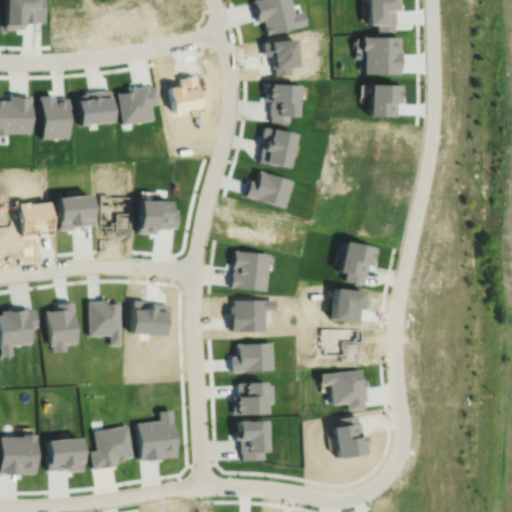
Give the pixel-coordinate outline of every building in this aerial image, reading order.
[(2,0),(2,28),(20,28),(20,22),(33,22),(33,21),(41,21),(40,0),(2,0)] [(248,0),(250,6),(248,7),(252,21),(259,19),(260,24),(260,25),(262,34),(304,23),(300,10),(291,12),(287,0),(248,0)] [(360,0),(361,24),(372,24),(372,31),(390,30),(390,23),(391,23),(391,9),(396,9),(396,0),(360,0)] [(356,36),(356,50),(358,50),(358,73),(396,73),(396,66),(397,66),(397,51),(396,51),(396,48),(395,48),(395,36),(356,36)] [(164,89),(168,116),(201,111),(198,94),(206,93),(203,73),(177,77),(178,87),(164,89)] [(261,83),(260,101),(265,101),(265,115),(266,115),(266,122),(284,123),(285,116),(293,116),(294,96),(297,96),(297,85),(261,83)] [(361,84),(361,95),(362,95),(362,115),(392,116),(392,102),(398,102),(398,85),(361,84)] [(111,92),(116,124),(149,119),(146,104),(154,103),(151,86),(144,88),(143,85),(129,87),(129,85),(122,86),(122,90),(111,92)] [(74,94),(77,123),(108,120),(107,107),(109,107),(107,90),(97,91),(97,90),(84,91),(84,93),(74,94)] [(0,99),(0,134),(4,134),(4,132),(28,132),(28,96),(21,96),(21,94),(6,94),(6,100),(1,100),(1,99),(0,99)] [(36,95),(38,138),(65,136),(64,113),(66,113),(65,97),(50,98),(50,94),(36,95)] [(261,127),(258,140),(261,140),(256,161),(271,164),(271,163),(284,165),(292,134),(261,127)] [(358,159),(351,191),(365,194),(368,183),(388,188),(393,167),(358,159)] [(254,171),(250,183),(244,181),(240,196),(280,208),(288,181),(254,171)] [(101,199),(102,229),(115,229),(115,234),(133,233),(132,198),(101,199)] [(339,198),(333,224),(355,229),(358,217),(376,222),(380,208),(339,198)] [(58,202),(60,234),(77,233),(76,230),(98,228),(96,199),(58,202)] [(137,203),(136,236),(156,237),(156,231),(170,231),(170,230),(179,230),(179,212),(171,212),(171,204),(137,203)] [(19,209),(24,243),(33,242),(34,247),(55,244),(54,239),(57,239),(52,204),(19,209)] [(239,207),(235,227),(232,238),(265,245),(270,223),(276,224),(278,214),(239,207)] [(0,212),(0,245),(2,245),(2,238),(15,237),(12,211),(0,212)] [(344,241),(337,273),(343,274),(342,280),(360,284),(361,277),(363,277),(366,265),(371,266),(375,248),(344,241)] [(231,250),(229,267),(231,267),(230,272),(229,272),(228,287),(263,290),(267,254),(231,250)] [(331,289),(328,320),(357,322),(358,311),(365,311),(367,292),(331,289)] [(87,300),(87,335),(110,334),(110,344),(120,344),(119,301),(108,301),(108,297),(101,297),(101,300),(87,300)] [(131,306),(131,339),(169,340),(170,308),(165,307),(165,299),(141,299),(141,306),(131,306)] [(44,310),(48,345),(53,345),(54,351),(65,349),(64,343),(77,341),(72,300),(56,302),(56,308),(44,310)] [(232,301),(232,308),(226,308),(226,335),(265,334),(264,313),(273,313),(273,301),(232,301)] [(0,314),(0,356),(12,354),(10,344),(32,341),(30,327),(36,326),(34,309),(27,310),(27,307),(14,309),(13,308),(1,309),(2,314),(0,314)] [(317,329),(317,359),(334,359),(334,365),(358,365),(358,351),(365,351),(365,328),(317,329)] [(234,345),(235,355),(228,356),(228,374),(270,372),(269,343),(234,345)] [(356,370),(315,375),(315,381),(324,380),(326,402),(342,401),(342,408),(359,406),(358,398),(361,398),(360,385),(362,385),(361,377),(357,378),(356,370)] [(233,386),(234,418),(269,416),(267,384),(233,386)] [(134,422),(137,460),(146,459),(146,460),(161,459),(161,455),(174,454),(170,409),(157,410),(158,420),(134,422)] [(328,425),(332,457),(362,452),(361,440),(363,440),(362,432),(357,433),(354,413),(336,416),(337,424),(328,425)] [(236,421),(236,431),(233,431),(234,440),(238,440),(239,454),(240,453),(241,461),(263,460),(262,452),(267,451),(266,419),(236,421)] [(93,430),(96,449),(89,450),(92,468),(114,465),(113,460),(125,458),(125,457),(132,455),(126,425),(93,430)] [(0,436),(0,472),(4,472),(4,474),(20,474),(20,472),(35,473),(35,434),(22,434),(22,436),(0,436)] [(45,440),(47,453),(45,453),(46,471),(68,469),(68,471),(83,470),(81,437),(45,440)]
